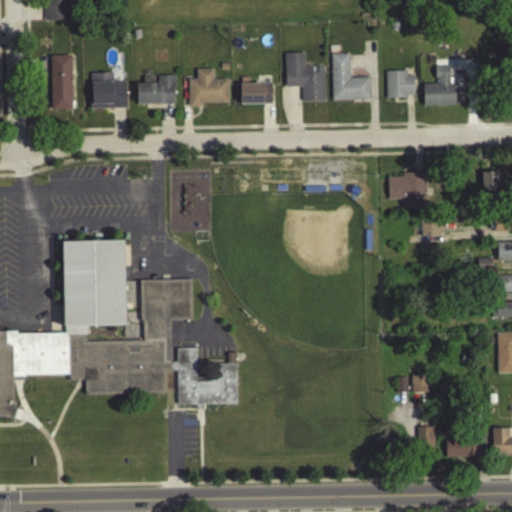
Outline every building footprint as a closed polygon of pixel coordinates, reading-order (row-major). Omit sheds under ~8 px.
[(43,0),(44,24),(68,24),(67,0),(43,0)] [(303,58),(284,58),(284,91),(301,91),(301,106),(323,106),(323,70),(303,71),(303,58)] [(368,82),(348,83),(347,58),(329,59),(331,105),(369,104),(368,82)] [(69,59),(48,60),(49,114),(70,113),(69,59)] [(421,88),(422,110),(454,110),(454,88),(449,88),(449,70),(434,70),(434,88),(421,88)] [(227,107),(227,83),(212,84),(212,73),(195,73),(195,84),(187,84),(187,112),(201,112),(201,108),(227,107)] [(385,102),(413,101),(413,76),(384,77),(385,102)] [(124,86),(111,87),(111,77),(89,77),(89,113),(124,112),(124,86)] [(135,88),(135,109),(173,108),(173,79),(153,80),(153,81),(142,81),(142,87),(135,88)] [(247,88),(247,84),(238,84),(239,109),(270,108),(270,88),(247,88)] [(480,197),(499,196),(498,176),(479,177),(480,197)] [(386,182),(387,204),(402,203),(402,213),(424,213),(423,177),(401,177),(401,181),(386,182)] [(492,237),(511,236),(511,220),(492,221),(492,237)] [(439,241),(438,222),(419,223),(420,242),(439,241)] [(84,383),(85,398),(163,397),(163,375),(173,375),(176,375),(176,409),(195,408),(195,413),(198,413),(203,413),(203,408),(235,407),(234,367),(225,367),(215,367),(216,384),(199,384),(198,384),(196,384),(195,384),(195,364),(195,352),(175,352),(175,366),(169,366),(168,324),(190,324),(189,283),(139,284),(139,286),(139,313),(139,316),(139,324),(142,324),(143,344),(121,345),(84,345),(84,329),(121,329),(123,329),(123,317),(123,314),(123,286),(122,245),(61,245),(62,329),(67,329),(67,337),(67,378),(68,384),(84,383)] [(511,246),(495,247),(496,266),(511,265),(511,246)] [(476,271),(489,272),(490,263),(477,263),(476,271)] [(511,279),(494,280),(494,297),(511,296),(511,279)] [(511,306),(491,307),(491,323),(511,322),(511,306)] [(67,337),(15,338),(16,335),(0,335),(0,420),(4,421),(8,422),(12,423),(14,417),(16,412),(12,410),(11,380),(17,380),(23,380),(23,378),(67,378),(67,337)] [(496,378),(511,377),(511,337),(495,338),(496,378)] [(225,357),(234,357),(234,367),(225,367),(225,366),(225,365),(225,364),(225,357)] [(427,380),(409,380),(410,398),(427,398),(427,380)] [(405,382),(394,382),(395,398),(406,397),(405,382)] [(432,431),(415,432),(416,455),(432,454),(432,431)] [(511,432),(490,433),(491,460),(511,459),(511,432)] [(444,462),(484,461),(484,440),(444,441),(444,462)]
